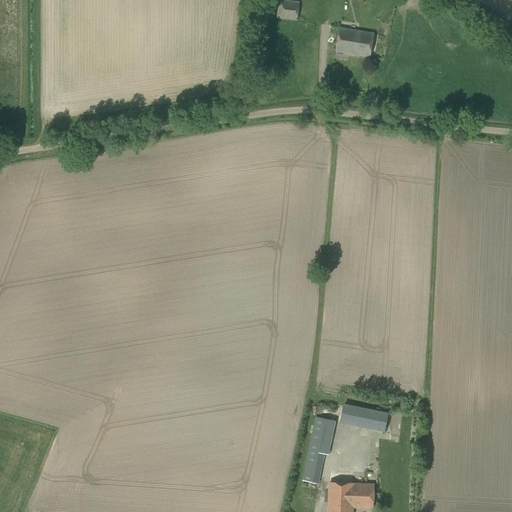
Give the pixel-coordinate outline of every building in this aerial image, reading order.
[(298,21),(300,2),(280,0),(278,0),(277,19),(298,21)] [(369,56),(373,33),(340,28),(337,51),(369,56)] [(358,426),(362,408),(343,404),(340,422),(358,426)] [(331,444),(336,421),(315,417),(310,440),(331,444)] [(318,484),(320,479),(303,475),(302,481),(318,484)] [(354,485),(352,483),(329,482),(327,511),(352,511),(353,506),(354,485)] [(374,484),(352,483),(354,485),(353,506),(374,507),(374,484)]
